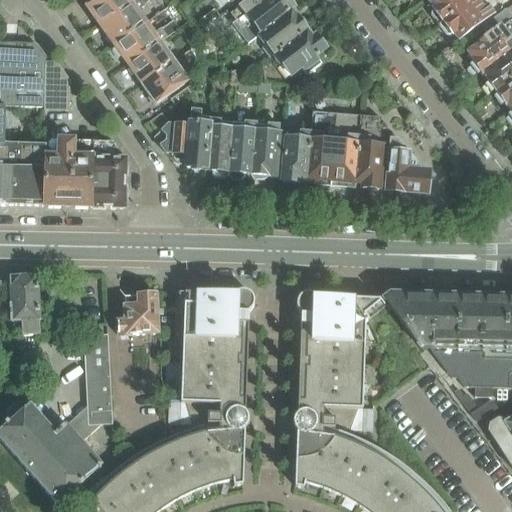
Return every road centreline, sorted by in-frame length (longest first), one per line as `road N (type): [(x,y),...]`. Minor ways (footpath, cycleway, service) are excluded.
road 1 (residential): [(16,0),(39,11),(150,166),(148,249)]
road 2 (tertiary): [(148,249),(416,257)]
road 3 (residential): [(511,204),(351,0)]
road 4 (tertiary): [(0,246),(148,249)]
road 5 (residential): [(495,511),(407,392)]
